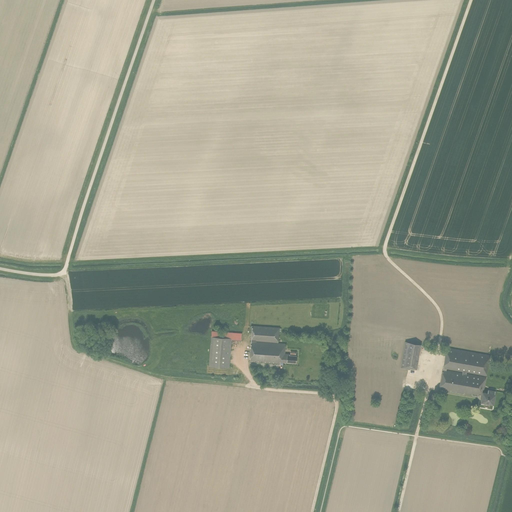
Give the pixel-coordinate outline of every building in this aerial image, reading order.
[(482,344),(486,319),(447,312),(442,337),(482,344)] [(252,326),(250,362),(279,364),(279,362),(296,363),(296,356),(289,355),(289,354),(285,354),(285,344),(278,343),(279,328),(252,326)] [(211,330),(209,366),(229,368),(231,338),(241,339),(242,332),(211,330)] [(421,345),(405,342),(400,368),(410,370),(410,368),(417,370),(421,345)] [(487,393),(486,393),(486,392),(484,391),(490,355),(447,348),(439,389),(477,396),(478,394),(483,395),(481,402),(484,402),(484,406),(489,407),(489,403),(493,404),(495,391),(488,389),(487,393)]
